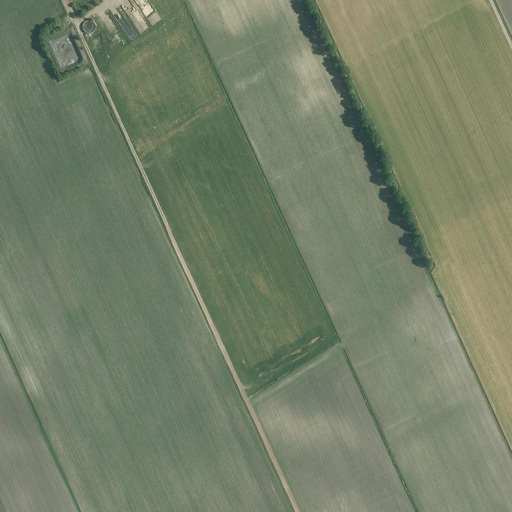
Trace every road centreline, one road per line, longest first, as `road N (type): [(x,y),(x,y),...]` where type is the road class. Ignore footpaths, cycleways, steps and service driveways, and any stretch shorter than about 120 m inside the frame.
road 1 (track): [(60,0),(297,511)]
road 2 (track): [(133,154),(285,58)]
